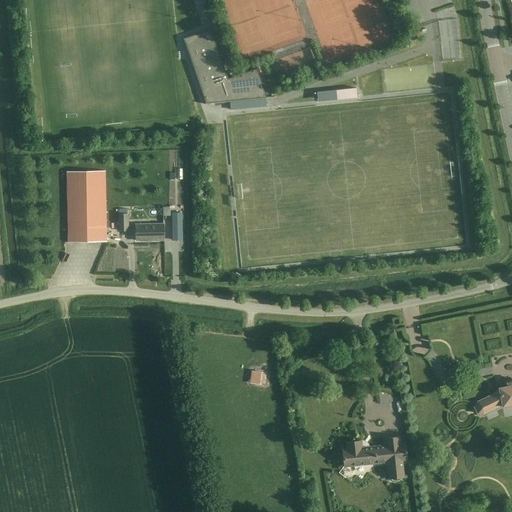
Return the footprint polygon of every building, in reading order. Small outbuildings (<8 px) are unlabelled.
[(431,9),(433,21),(452,16),(449,5),(431,9)] [(440,59),(456,57),(452,18),(435,20),(440,59)] [(257,68),(232,77),(228,78),(211,29),(183,39),(206,103),(204,104),(276,97),(275,96),(267,97),(257,68)] [(308,47),(277,56),(282,71),(312,62),(308,47)] [(317,92),(318,101),(358,96),(357,88),(317,92)] [(68,242),(106,241),(105,171),(67,172),(68,242)] [(181,212),(172,213),(173,240),(182,240),(181,212)] [(119,214),(120,231),(128,231),(128,214),(119,214)] [(136,241),(164,240),(164,224),(136,224),(136,241)] [(252,371),(250,384),(261,385),(263,372),(256,371),(252,371)] [(511,384),(508,386),(499,388),(499,389),(492,395),(478,401),(474,407),(478,413),(484,414),(502,405),(502,406),(511,405),(511,404),(511,384)] [(348,449),(342,450),(344,466),(377,463),(377,462),(385,461),(388,461),(389,479),(392,478),(393,480),(395,480),(397,480),(398,480),(400,479),(401,477),(403,477),(401,460),(407,460),(405,444),(400,444),(399,437),(385,438),(386,446),(383,446),(383,447),(375,448),(375,447),(367,447),(367,446),(367,445),(366,445),(364,443),(363,442),(362,442),(361,442),(361,441),(347,442),(348,449)]
